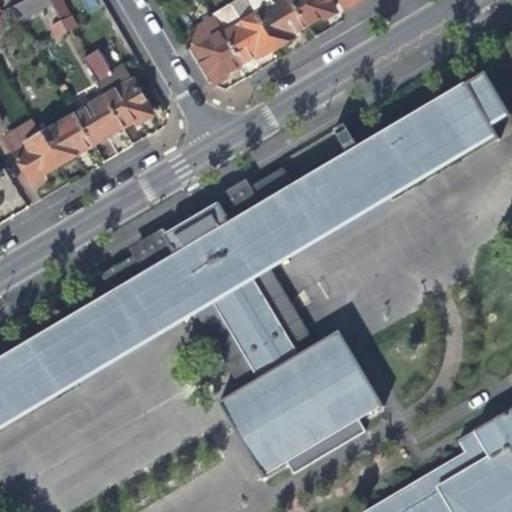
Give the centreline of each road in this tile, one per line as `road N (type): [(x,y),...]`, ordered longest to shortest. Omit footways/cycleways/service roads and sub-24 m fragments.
road 1 (residential): [(459,0),(211,146)]
road 2 (residential): [(211,146),(0,270)]
road 3 (residential): [(211,146),(124,0)]
